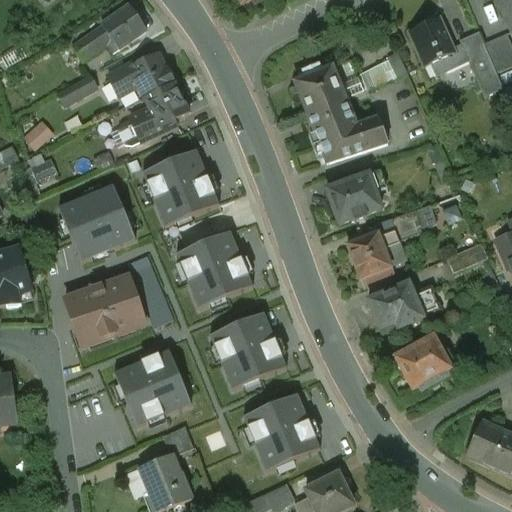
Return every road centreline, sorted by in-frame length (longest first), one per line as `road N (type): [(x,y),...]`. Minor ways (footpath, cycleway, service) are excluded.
road 1 (secondary): [(395,453),(335,368),(213,65)]
road 2 (residential): [(71,511),(44,343),(0,341)]
road 3 (residential): [(348,0),(213,65)]
road 4 (residential): [(395,453),(511,380)]
